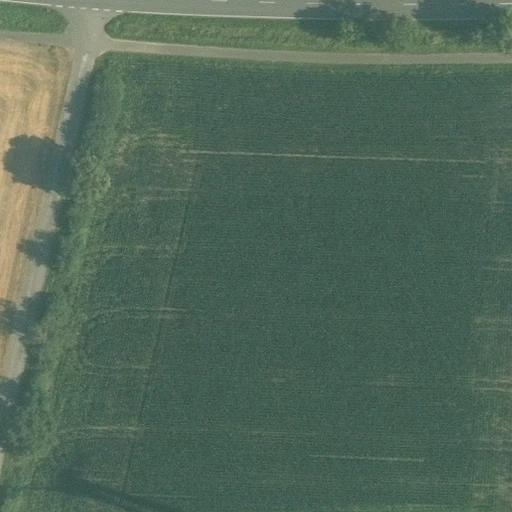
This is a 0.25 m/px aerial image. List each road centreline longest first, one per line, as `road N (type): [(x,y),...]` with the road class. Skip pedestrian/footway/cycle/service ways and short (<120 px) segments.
road 1 (unclassified): [(0,433),(87,45),(85,0)]
road 2 (primary): [(511,2),(201,0)]
